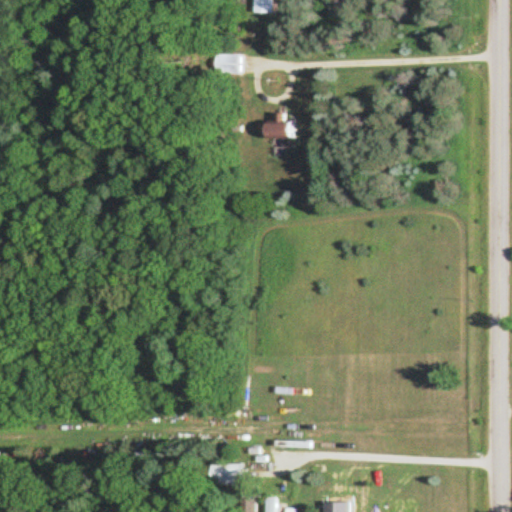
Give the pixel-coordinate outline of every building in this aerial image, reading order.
[(270,14),(270,0),(251,0),(251,14),(270,14)] [(238,74),(238,54),(212,54),(212,74),(238,74)] [(261,123),(261,137),(292,137),(292,123),(261,123)] [(237,485),(237,463),(207,463),(207,485),(237,485)] [(264,511),(281,511),(278,511),(279,505),(270,504),(270,499),(264,499),(264,511)]
